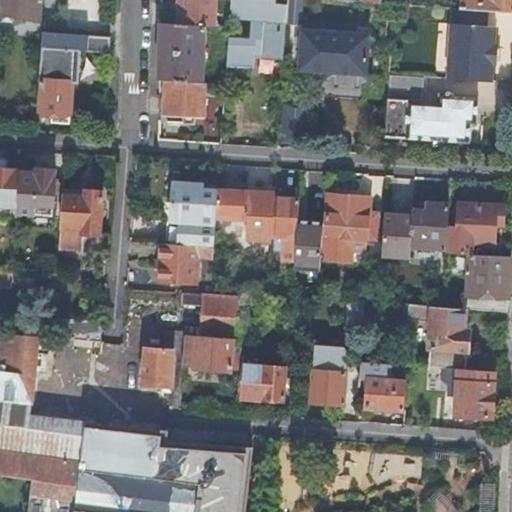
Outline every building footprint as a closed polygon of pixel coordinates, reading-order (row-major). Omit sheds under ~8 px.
[(0,0),(0,13),(39,16),(39,0),(0,0)] [(177,0),(177,21),(204,23),(215,23),(215,0),(177,0)] [(284,58),(286,28),(286,20),(286,19),(287,3),(287,2),(276,2),(275,0),(230,0),(229,15),(251,17),(250,33),(228,31),(226,64),(250,65),(251,55),(284,58)] [(511,0),(460,0),(460,5),(486,7),(511,9),(511,0)] [(446,76),(491,79),(493,62),(495,62),(497,42),(494,42),(495,24),(485,24),(486,7),(460,5),(451,5),(450,21),(446,71),(446,76)] [(159,19),(157,77),(164,77),(202,80),(204,23),(177,21),(159,19)] [(369,31),(301,26),(298,68),(327,70),(327,76),(335,81),(357,83),(365,79),(369,31)] [(78,48),(109,50),(109,34),(43,30),(42,46),(78,48)] [(40,64),(39,77),(42,77),(40,109),(53,110),(53,117),(53,119),(54,120),(68,121),(69,111),(72,79),(77,80),(78,48),(42,46),(40,64)] [(422,74),(388,73),(384,134),(470,140),(471,120),(476,120),(477,93),(449,91),(449,89),(446,89),(446,91),(438,91),(437,100),(421,99),(422,74)] [(164,95),(157,95),(157,112),(163,112),(178,113),(177,121),(194,122),(194,114),(201,114),(202,114),(204,80),(202,80),(164,77),(164,95)] [(35,170),(18,169),(15,202),(15,209),(32,210),(33,201),(52,202),(55,166),(35,165),(35,170)] [(0,201),(15,202),(18,169),(0,167),(0,201)] [(192,227),(191,243),(213,244),(214,230),(215,213),(217,188),(203,186),(202,181),(173,179),(171,218),(193,220),(193,228),(192,227)] [(62,193),(58,245),(81,246),(82,230),(99,232),(102,189),(85,187),(84,195),(62,193)] [(274,190),(217,188),(215,213),(247,215),(246,235),(263,236),(271,237),(271,232),(274,194),(274,190)] [(274,190),(274,194),(271,232),(284,233),(282,258),(294,259),(296,229),(297,218),(298,197),(280,196),(281,190),(274,190)] [(370,194),(327,191),(324,233),(321,232),(319,252),(322,252),(322,257),(345,259),(352,249),(365,250),(366,236),(375,236),(377,210),(369,210),(370,194)] [(448,225),(449,201),(422,200),(422,207),(412,207),(412,210),(412,213),(409,243),(446,246),(448,225)] [(501,221),(502,203),(459,201),(458,226),(448,225),(446,246),(446,249),(470,251),(471,240),(494,241),(496,221),(501,221)] [(294,259),(293,265),(318,267),(319,252),(321,232),(322,219),(297,218),(296,229),(294,259)] [(191,243),(161,241),(158,278),(195,280),(197,255),(212,256),(213,244),(191,243)] [(465,306),(507,310),(510,253),(470,251),(467,291),(445,289),(444,303),(465,305),(465,306)] [(250,281),(254,271),(228,262),(225,273),(250,281)] [(379,298),(380,282),(370,282),(370,287),(366,286),(365,297),(379,298)] [(247,293),(183,289),(182,300),(202,302),(200,332),(243,335),(247,293)] [(306,296),(289,295),(288,314),(305,315),(306,296)] [(365,297),(348,295),(346,327),(362,328),(365,297)] [(443,364),(465,365),(467,327),(463,326),(465,306),(465,305),(444,303),(442,303),(409,300),(408,316),(432,318),(428,363),(443,364)] [(56,317),(55,336),(100,339),(101,321),(56,317)] [(50,335),(0,331),(0,473),(32,477),(27,511),(243,511),(251,445),(247,445),(166,440),(167,428),(31,412),(36,350),(49,351),(50,335)] [(169,383),(168,400),(168,404),(172,404),(172,406),(179,406),(182,360),(185,332),(173,331),(172,347),(169,383)] [(200,332),(185,331),(185,332),(182,360),(194,361),(194,365),(231,368),(231,364),(241,365),(241,362),(243,335),(200,332)] [(169,383),(172,347),(145,345),(142,381),(169,383)] [(314,358),(313,366),(333,368),(333,360),(314,358)] [(366,405),(403,407),(405,378),(394,377),(395,368),(382,367),(382,359),(360,358),(358,384),(367,385),(366,405)] [(285,365),(241,362),(241,365),(239,395),(283,399),(285,365)] [(494,380),(494,368),(465,365),(443,364),(442,377),(446,380),(448,380),(455,381),(454,393),(453,413),(491,416),(494,380)] [(309,393),(311,366),(305,366),(303,393),(309,393)] [(313,366),(311,366),(309,393),(309,400),(343,402),(346,369),(333,368),(313,366)]
